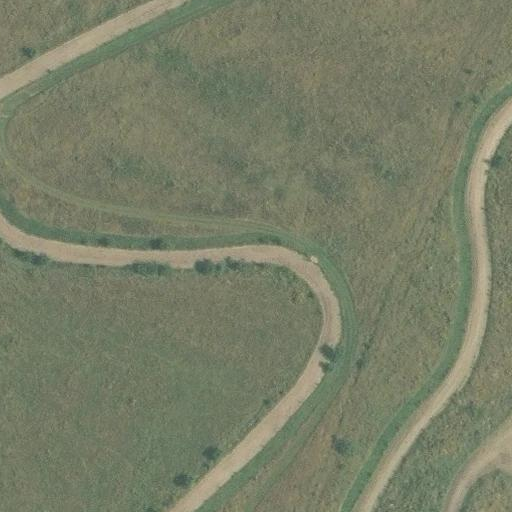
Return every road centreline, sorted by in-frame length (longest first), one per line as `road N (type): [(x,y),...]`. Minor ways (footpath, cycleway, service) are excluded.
road 1 (track): [(0,155),(20,177),(70,196),(294,236),(344,281),(355,308),(352,347),(329,400),(249,511)]
road 2 (track): [(240,0),(29,94),(0,118)]
